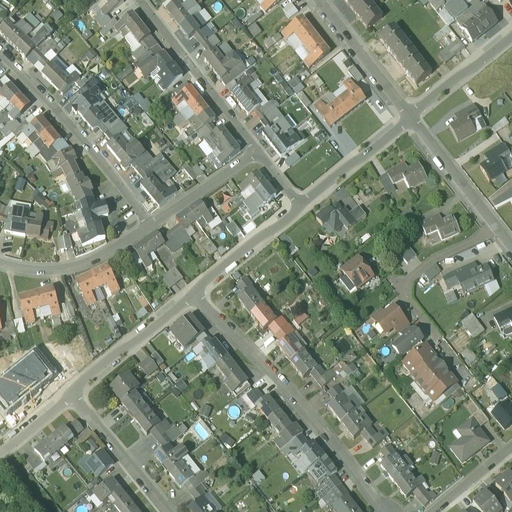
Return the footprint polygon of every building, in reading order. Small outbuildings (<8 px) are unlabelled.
[(0,0),(0,13),(5,17),(9,11),(0,4),(0,0)] [(121,0),(104,0),(108,7),(101,12),(106,17),(124,3),(121,0)] [(200,0),(193,0),(189,3),(195,11),(187,16),(191,21),(198,16),(201,13),(196,7),(202,2),(200,0)] [(283,0),(265,0),(267,2),(260,8),(265,15),(283,0)] [(382,19),(367,0),(358,0),(349,7),(367,31),(382,19)] [(444,5),(439,0),(435,0),(429,5),(435,13),(444,5)] [(511,0),(497,0),(500,3),(503,0),(504,0),(511,8),(511,0)] [(465,10),(458,1),(444,12),(454,24),(455,22),(459,27),(464,23),(460,18),(467,13),(465,10)] [(481,7),(476,1),(465,10),(467,13),(474,20),(484,33),(497,24),(486,10),(483,5),(481,7)] [(181,10),(170,18),(180,30),(191,21),(187,16),(195,11),(189,3),(187,5),(181,10)] [(166,12),(170,18),(181,10),(176,4),(166,12)] [(290,20),(299,13),(292,4),(283,11),(290,20)] [(57,10),(51,17),(57,22),(63,16),(57,10)] [(444,12),(438,17),(448,28),(454,24),(444,12)] [(467,13),(460,18),(464,23),(459,27),(461,30),(474,20),(467,13)] [(133,14),(114,29),(119,34),(125,29),(130,35),(142,26),(133,14)] [(198,16),(191,21),(199,31),(205,26),(198,16)] [(302,19),(281,35),(286,42),(294,36),(302,47),(316,36),(302,19)] [(484,33),(474,20),(461,30),(472,43),(484,33)] [(191,21),(180,30),(189,41),(199,33),(200,32),(199,31),(191,21)] [(22,23),(5,40),(16,51),(26,40),(20,35),(27,28),(22,23)] [(254,39),(262,33),(256,24),(248,30),(254,39)] [(151,37),(142,26),(130,35),(139,46),(145,41),(151,37)] [(214,36),(207,27),(202,31),(204,33),(201,35),(207,42),(214,36)] [(431,74),(393,27),(378,39),(416,86),(431,74)] [(201,35),(199,33),(194,37),(201,46),(207,42),(201,35)] [(316,36),(302,47),(311,58),(304,64),(309,70),(330,54),(316,36)] [(157,46),(151,37),(145,41),(152,50),(157,46)] [(36,50),(26,40),(16,51),(26,60),(30,56),(35,51),(36,50)] [(152,50),(145,41),(140,46),(147,54),(152,50)] [(214,51),(207,42),(201,46),(209,56),(214,51)] [(164,55),(157,46),(152,50),(159,59),(164,55)] [(159,59),(152,50),(147,54),(151,60),(153,63),(159,59)] [(43,59),(35,51),(30,56),(39,64),(43,59)] [(224,62),(215,51),(214,51),(209,56),(204,60),(212,71),(224,62)] [(246,63),(237,52),(233,55),(242,66),(246,63)] [(53,60),(48,54),(43,59),(49,65),(53,60)] [(147,54),(140,59),(144,65),(151,60),(147,54)] [(173,66),(164,55),(159,59),(153,63),(157,69),(162,75),(173,66)] [(224,62),(212,71),(221,83),(230,76),(234,82),(247,72),(242,66),(233,55),(224,62)] [(49,65),(43,59),(39,64),(46,71),(51,67),(49,65)] [(144,65),(137,70),(144,80),(157,69),(153,63),(151,60),(144,65)] [(46,71),(42,76),(52,86),(62,76),(52,66),(46,71)] [(173,66),(162,75),(166,81),(159,86),(164,92),(182,78),(173,66)] [(62,76),(52,86),(62,97),(79,80),(74,75),(67,82),(62,76)] [(230,76),(221,83),(226,88),(234,82),(230,76)] [(288,83),(296,95),(305,90),(297,78),(288,83)] [(230,94),(239,105),(250,96),(246,90),(253,84),(249,79),(238,87),(230,94)] [(99,87),(93,80),(77,95),(83,101),(95,91),(99,87)] [(349,93),(337,102),(348,116),(366,102),(349,81),(343,86),(349,93)] [(234,82),(226,88),(230,94),(238,87),(234,82)] [(0,96),(10,107),(20,97),(10,86),(5,91),(0,96)] [(104,93),(99,87),(95,91),(100,97),(104,93)] [(191,88),(172,103),(177,108),(184,103),(188,109),(200,100),(191,88)] [(83,101),(72,110),(72,112),(75,115),(77,116),(78,114),(83,120),(94,111),(100,107),(95,101),(100,97),(95,91),(83,101)] [(141,92),(134,97),(145,114),(152,109),(141,92)] [(250,96),(239,105),(248,117),(258,108),(259,108),(250,96)] [(20,97),(10,107),(15,112),(8,118),(13,124),(30,108),(20,97)] [(188,109),(181,115),(192,129),(192,130),(201,124),(201,123),(211,115),(200,100),(188,109)] [(337,102),(326,111),(320,104),(314,108),(330,129),(348,116),(337,102)] [(474,106),(459,115),(463,122),(467,119),(470,123),(480,118),(474,106)] [(266,118),(258,108),(253,113),(260,122),(266,118)] [(94,111),(83,120),(93,131),(98,127),(103,123),(103,122),(94,111)] [(211,115),(201,123),(201,124),(192,130),(196,135),(210,124),(215,120),(211,115)] [(273,127),(266,118),(260,122),(268,131),(273,127)] [(486,128),(480,118),(470,123),(475,134),(486,128)] [(463,122),(450,128),(458,143),(475,134),(470,123),(467,119),(463,122)] [(31,129),(23,135),(28,141),(35,135),(40,141),(51,131),(41,120),(31,129)] [(505,120),(493,129),(497,134),(509,124),(505,120)] [(26,122),(16,130),(22,137),(23,135),(31,129),(26,122)] [(110,131),(103,123),(98,127),(105,136),(110,131)] [(210,124),(197,134),(202,141),(204,143),(211,138),(217,133),(210,124)] [(268,131),(263,136),(272,147),(283,138),(274,127),(273,127),(268,131)] [(192,129),(180,138),(184,144),(196,135),(192,130),(192,129)] [(217,133),(211,138),(220,149),(231,140),(222,129),(217,133)] [(22,137),(16,130),(12,134),(17,141),(22,137)] [(51,131),(40,141),(49,152),(60,142),(51,131)] [(110,131),(105,136),(112,144),(117,139),(110,131)] [(196,135),(184,144),(187,147),(191,144),(198,139),(200,142),(202,141),(197,134),(196,135)] [(482,145),(485,150),(493,144),(496,148),(503,143),(497,134),(482,145)] [(35,135),(28,141),(33,146),(40,141),(35,135)] [(220,149),(211,138),(204,143),(213,154),(220,149)] [(283,138),(272,147),(281,159),(299,144),(295,138),(288,144),(283,138)] [(112,144),(107,148),(116,159),(117,159),(127,150),(118,139),(117,139),(112,144)] [(70,151),(61,140),(60,142),(49,152),(56,160),(70,151)] [(231,140),(220,149),(224,155),(218,160),(217,161),(222,166),(240,152),(231,140)] [(49,152),(40,141),(33,146),(49,165),(56,160),(49,152)] [(127,150),(117,159),(116,159),(122,166),(121,167),(125,172),(131,166),(142,157),(142,156),(139,153),(141,151),(135,144),(127,150)] [(503,146),(489,155),(493,161),(497,159),(500,163),(509,157),(510,157),(508,154),(503,146)] [(220,149),(213,154),(218,160),(224,155),(220,149)] [(49,165),(46,167),(51,175),(61,169),(74,163),(75,164),(77,163),(71,150),(70,151),(56,160),(49,165)] [(142,157),(131,166),(138,175),(152,163),(153,162),(145,153),(142,156),(142,157)] [(290,169),(301,160),(296,154),(285,163),(290,169)] [(155,167),(142,179),(145,183),(151,178),(160,188),(175,175),(159,156),(153,162),(152,163),(155,167)] [(500,163),(497,159),(493,161),(481,169),(489,183),(506,173),(500,163)] [(74,163),(61,169),(68,182),(81,176),(75,164),(74,163)] [(155,167),(152,163),(138,175),(142,179),(155,167)] [(198,178),(203,174),(196,166),(191,170),(198,178)] [(402,166),(387,174),(393,186),(404,180),(401,176),(406,173),(402,166)] [(197,178),(188,167),(184,171),(193,182),(197,178)] [(406,173),(401,176),(404,180),(409,190),(426,182),(418,167),(406,173)] [(258,174),(239,188),(243,194),(250,189),(255,194),(267,186),(258,174)] [(81,176),(68,182),(76,200),(89,194),(92,192),(88,182),(84,184),(81,176)] [(145,183),(140,187),(150,198),(161,189),(160,188),(151,178),(145,183)] [(267,186),(255,194),(260,201),(253,206),(257,211),(275,197),(267,186)] [(166,194),(161,189),(150,198),(159,209),(177,194),(172,188),(166,194)] [(89,194),(76,200),(79,205),(92,200),(89,194)] [(79,205),(76,206),(79,213),(81,212),(83,216),(96,212),(95,209),(92,200),(79,205)] [(214,223),(200,204),(188,212),(197,224),(203,219),(208,227),(214,223)] [(76,206),(59,213),(60,219),(79,213),(76,206)] [(96,212),(99,220),(108,217),(105,206),(95,209),(96,212)] [(341,212),(337,207),(331,211),(329,209),(316,220),(322,227),(327,223),(334,232),(342,225),(348,231),(355,225),(348,216),(343,210),(341,212)] [(359,207),(348,216),(355,225),(366,217),(359,207)] [(96,212),(83,216),(87,230),(101,226),(99,220),(96,212)] [(188,212),(176,220),(180,226),(184,231),(184,232),(197,224),(188,212)] [(37,216),(30,215),(29,223),(36,224),(37,217),(37,216)] [(13,221),(4,217),(2,224),(12,228),(13,221)] [(36,224),(29,223),(26,237),(40,239),(42,226),(44,218),(37,217),(36,224)] [(436,218),(421,225),(426,237),(437,232),(435,227),(439,225),(436,218)] [(29,223),(13,220),(13,221),(12,228),(11,235),(26,237),(29,223)] [(439,225),(435,227),(437,232),(441,243),(459,235),(453,220),(439,225)] [(234,222),(227,228),(234,238),(241,233),(234,222)] [(48,227),(42,226),(40,239),(48,241),(50,229),(53,230),(54,225),(48,224),(48,227)] [(89,237),(81,240),(83,247),(105,240),(101,226),(87,230),(89,237)] [(180,226),(170,232),(174,238),(184,231),(180,226)] [(87,230),(77,233),(79,241),(81,240),(89,237),(87,230)] [(170,232),(160,239),(165,245),(174,238),(170,232)] [(157,234),(145,242),(153,254),(165,246),(165,245),(160,239),(157,234)] [(69,236),(63,238),(64,240),(66,251),(72,248),(69,236)] [(217,251),(210,241),(203,246),(211,256),(217,251)] [(145,242),(133,251),(146,270),(152,266),(147,258),(153,254),(145,242)] [(407,247),(398,255),(407,265),(416,258),(407,247)] [(373,279),(358,260),(342,272),(357,292),(373,279)] [(474,264),(454,273),(460,287),(464,296),(494,283),(487,268),(478,272),(474,264)] [(440,273),(435,265),(425,274),(430,283),(440,273)] [(108,267),(92,275),(99,290),(107,286),(112,296),(120,292),(108,267)] [(169,290),(183,280),(175,269),(161,278),(169,290)] [(454,273),(442,279),(448,291),(460,287),(454,273)] [(92,275),(75,283),(88,308),(96,304),(91,294),(99,290),(92,275)] [(246,279),(238,286),(245,295),(251,290),(252,291),(254,289),(246,279)] [(53,289),(36,294),(40,310),(49,308),(52,318),(60,316),(53,289)] [(252,291),(251,290),(245,295),(239,300),(243,306),(246,310),(247,309),(252,315),(250,316),(263,305),(252,291)] [(36,294),(19,299),(26,326),(35,323),(32,313),(40,310),(36,294)] [(276,321),(263,305),(250,316),(251,316),(256,322),(255,322),(258,326),(260,325),(265,331),(264,331),(264,332),(270,327),(276,322),(276,321)] [(394,308),(384,316),(376,322),(377,323),(386,334),(392,329),(403,320),(403,319),(394,308)] [(380,311),(370,319),(375,324),(377,323),(376,322),(384,316),(380,311)] [(511,317),(509,311),(493,318),(499,331),(510,326),(508,321),(511,318),(511,317)] [(118,315),(109,319),(114,329),(123,324),(118,315)] [(484,332),(472,315),(462,323),(474,339),(484,332)] [(190,318),(171,334),(184,350),(204,334),(190,318)] [(23,319),(15,321),(18,334),(26,332),(23,319)] [(278,319),(276,321),(276,322),(270,327),(277,335),(285,328),(278,319)] [(408,327),(403,320),(392,329),(397,336),(399,334),(408,327)] [(17,339),(13,323),(5,325),(7,333),(0,335),(2,347),(6,346),(5,341),(17,339)] [(408,327),(399,334),(403,339),(412,331),(408,327)] [(293,337),(285,328),(277,335),(284,344),(291,338),(292,339),(293,337)] [(403,339),(392,348),(401,359),(419,344),(423,341),(414,330),(412,331),(403,339)] [(209,338),(193,351),(197,357),(204,352),(203,352),(206,349),(213,344),(209,338)] [(292,339),(291,338),(284,344),(279,348),(284,353),(283,354),(286,358),(287,357),(292,363),(304,353),(292,339)] [(213,344),(206,349),(211,355),(209,357),(216,366),(228,357),(227,357),(220,348),(216,343),(217,343),(216,342),(213,344)] [(419,344),(406,355),(410,360),(423,349),(419,344)] [(456,385),(430,353),(428,354),(425,350),(426,349),(425,347),(423,349),(410,360),(404,365),(413,377),(411,379),(426,397),(428,396),(434,403),(442,397),(442,396),(456,385)] [(216,366),(209,357),(211,355),(206,349),(203,352),(204,352),(208,358),(203,362),(210,370),(216,366)] [(469,349),(462,354),(465,357),(471,365),(477,360),(469,349)] [(163,363),(156,353),(151,357),(158,367),(163,363)] [(317,368),(304,353),(292,363),(291,364),(295,369),(299,374),(300,373),(304,379),(310,374),(317,369),(316,369),(317,368)] [(72,354),(64,355),(66,369),(74,368),(72,354)] [(228,357),(216,366),(216,367),(223,375),(222,375),(227,381),(224,383),(225,384),(239,373),(240,372),(239,371),(238,372),(235,367),(228,358),(228,357)] [(33,359),(0,384),(0,410),(5,418),(51,382),(33,359)] [(149,359),(139,367),(147,378),(157,370),(149,359)] [(326,376),(319,367),(317,368),(316,369),(317,369),(310,374),(317,383),(326,376)] [(331,372),(326,376),(317,383),(322,389),(336,378),(331,372)] [(239,373),(225,384),(233,394),(247,383),(239,373)] [(136,391),(126,378),(128,376),(110,389),(122,404),(134,394),(139,390),(138,389),(136,391)] [(247,383),(233,394),(237,399),(251,388),(247,383)] [(456,385),(442,396),(446,401),(460,389),(456,385)] [(345,397),(337,387),(328,394),(336,403),(341,398),(342,399),(345,397)] [(507,398),(498,387),(492,391),(500,402),(507,398)] [(265,401),(256,390),(248,397),(256,408),(257,408),(257,407),(265,401)] [(147,410),(134,394),(122,404),(127,410),(126,411),(129,414),(130,413),(135,419),(133,420),(134,420),(147,410)] [(265,401),(257,407),(257,408),(269,422),(280,413),(273,404),(272,404),(268,399),(268,398),(265,401)] [(336,403),(329,409),(330,408),(334,413),(333,414),(337,418),(338,417),(342,423),(341,424),(354,414),(342,399),(341,398),(336,403)] [(511,425),(511,413),(505,405),(492,416),(504,432),(511,425)] [(160,426),(147,410),(134,420),(134,421),(134,420),(139,426),(138,426),(142,431),(143,430),(148,435),(147,435),(147,436),(151,433),(159,426),(160,426)] [(480,412),(470,420),(471,422),(472,422),(479,431),(489,423),(480,412)] [(280,413),(269,422),(276,431),(275,431),(280,437),(291,428),(287,422),(280,413)] [(354,414),(341,424),(342,424),(347,429),(346,430),(349,434),(351,433),(355,439),(354,439),(355,440),(361,435),(367,430),(367,429),(354,414)] [(76,422),(66,430),(72,439),(83,430),(76,422)] [(471,422),(460,431),(465,438),(450,450),(462,465),(489,444),(479,431),(472,422),(471,422)] [(159,426),(151,433),(158,441),(166,434),(159,426)] [(291,428),(280,437),(281,439),(288,447),(301,437),(302,436),(296,427),(293,430),(291,428)] [(369,427),(367,429),(367,430),(361,435),(368,443),(376,436),(369,427)] [(64,429),(65,430),(59,434),(50,441),(58,451),(73,439),(72,439),(66,430),(65,429),(64,429)] [(174,444),(166,434),(158,441),(165,450),(168,447),(168,448),(174,444)] [(309,447),(301,437),(292,444),(300,455),(302,453),(302,452),(309,447)] [(281,439),(280,440),(278,438),(273,443),(281,452),(288,447),(281,439)] [(50,441),(41,448),(36,453),(36,452),(35,453),(36,454),(43,462),(44,463),(58,451),(50,441)] [(91,453),(96,449),(90,442),(85,446),(91,453)] [(317,450),(312,445),(313,444),(309,447),(302,452),(302,453),(313,467),(325,458),(318,449),(317,450)] [(389,446),(380,453),(387,462),(393,457),(394,458),(397,455),(389,446)] [(168,448),(168,447),(165,450),(156,457),(160,463),(159,463),(162,467),(167,474),(180,463),(174,455),(168,448)] [(181,450),(174,455),(180,463),(187,457),(181,450)] [(97,479),(113,466),(103,453),(87,466),(97,479)] [(36,454),(26,462),(33,471),(43,462),(36,454)] [(402,458),(399,454),(397,455),(394,458),(402,468),(408,463),(403,457),(402,458)] [(394,458),(393,457),(387,462),(381,467),(382,467),(386,473),(389,477),(390,476),(395,482),(394,483),(407,473),(402,468),(394,458)] [(332,467),(325,458),(313,467),(307,472),(319,487),(324,483),(333,476),(337,473),(336,473),(335,474),(331,468),(332,467)] [(193,479),(180,463),(167,474),(168,474),(169,473),(173,479),(172,480),(176,484),(177,483),(181,488),(181,489),(193,479)] [(408,463),(402,468),(407,473),(412,468),(408,463)] [(419,488),(407,473),(394,483),(399,489),(402,493),(403,492),(408,498),(407,499),(414,494),(420,489),(419,488)] [(511,502),(511,477),(509,475),(503,480),(504,481),(496,487),(505,496),(510,503),(511,502)] [(341,486),(333,476),(324,483),(328,487),(318,495),(322,500),(332,493),(341,486)] [(200,488),(193,479),(184,486),(191,495),(200,488)] [(100,491),(94,495),(95,496),(103,506),(109,501),(109,500),(121,491),(112,481),(100,491)] [(96,486),(86,495),(90,500),(95,496),(94,495),(100,491),(96,486)] [(350,497),(341,486),(332,493),(340,503),(346,498),(347,499),(350,497)] [(422,486),(419,488),(420,489),(414,494),(420,502),(429,495),(422,486)] [(207,497),(200,488),(191,495),(198,503),(201,500),(202,501),(207,497)] [(124,498),(120,493),(121,492),(121,491),(109,500),(109,501),(110,501),(119,511),(125,511),(132,506),(131,506),(124,498)] [(500,500),(492,491),(488,495),(497,506),(501,502),(500,500)] [(429,495),(420,502),(425,508),(437,498),(432,493),(429,495)] [(488,495),(486,493),(473,504),(479,511),(501,511),(497,506),(488,495)] [(103,506),(95,496),(90,500),(98,510),(103,506)] [(511,505),(510,503),(505,496),(500,500),(501,502),(509,511),(511,510),(511,505)] [(347,499),(346,498),(340,503),(336,506),(340,511),(359,511),(358,511),(352,504),(351,504),(347,499)] [(210,511),(202,501),(201,500),(198,503),(189,511),(190,511),(210,511)]
